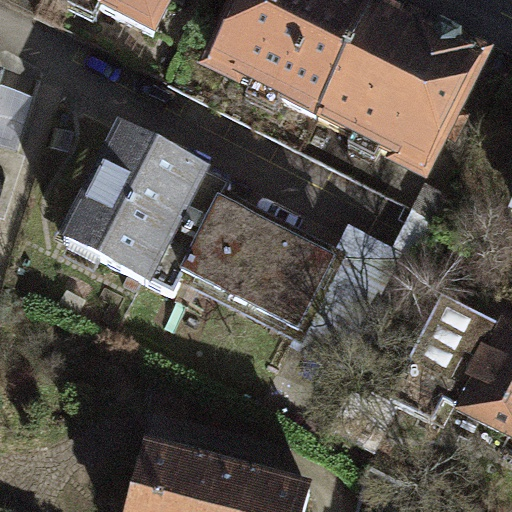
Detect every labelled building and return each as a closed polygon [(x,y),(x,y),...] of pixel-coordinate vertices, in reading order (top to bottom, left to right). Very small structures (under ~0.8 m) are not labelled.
[(178,0),(78,0),(146,34),(159,40),(165,28),(178,0)] [(356,0),(241,0),(210,62),(317,116),(372,7),(356,0)] [(372,7),(317,116),(422,169),(477,60),(372,7)] [(351,375),(409,264),(347,232),(332,261),(225,206),(234,188),(121,131),(63,244),(176,301),(182,289),(351,375)] [(511,331),(445,298),(395,398),(377,389),(372,399),(354,390),(333,430),(380,454),(404,407),(439,424),(449,404),(511,435),(511,331)] [(135,511),(316,511),(321,493),(149,453),(135,511)]
